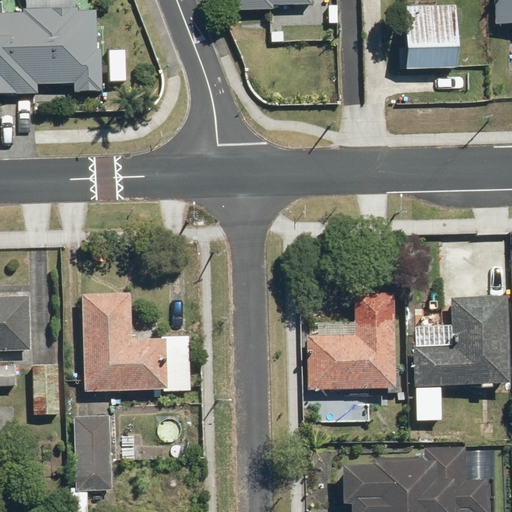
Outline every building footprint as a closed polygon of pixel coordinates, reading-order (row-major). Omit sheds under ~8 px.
[(273,7),(312,6),(311,0),(237,0),(238,12),(273,12),(273,7)] [(511,0),(493,0),(494,25),(511,24),(511,0)] [(457,7),(404,8),(406,71),(458,70),(457,7)] [(0,96),(39,95),(38,86),(74,85),(74,94),(103,93),(102,51),(98,52),(96,12),(78,13),(78,9),(24,10),(24,14),(0,15),(0,96)] [(83,296),(85,394),(168,392),(167,341),(133,341),(131,295),(83,296)] [(30,298),(0,298),(0,353),(31,353),(30,298)] [(414,349),(415,389),(510,386),(507,298),(451,300),(452,348),(414,349)] [(308,338),(308,392),(396,391),(395,299),(355,299),(355,338),(308,338)] [(19,366),(0,364),(0,388),(18,389),(19,366)] [(62,366),(33,366),(32,417),(61,418),(62,366)] [(111,418),(74,419),(76,493),(113,492),(111,418)] [(374,467),(342,468),(343,506),(351,505),(351,511),(487,511),(487,482),(466,482),(465,449),(423,450),(424,459),(373,460),(374,467)]
